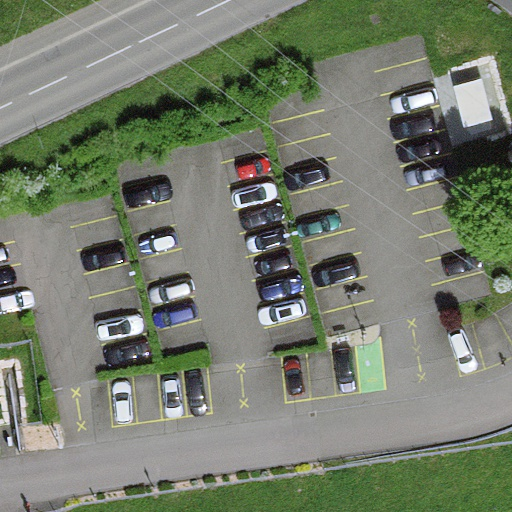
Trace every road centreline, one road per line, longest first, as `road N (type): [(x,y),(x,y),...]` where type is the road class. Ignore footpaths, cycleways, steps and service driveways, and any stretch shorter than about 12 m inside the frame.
road 1 (residential): [(511,401),(432,430),(0,496)]
road 2 (secondary): [(0,108),(228,0)]
